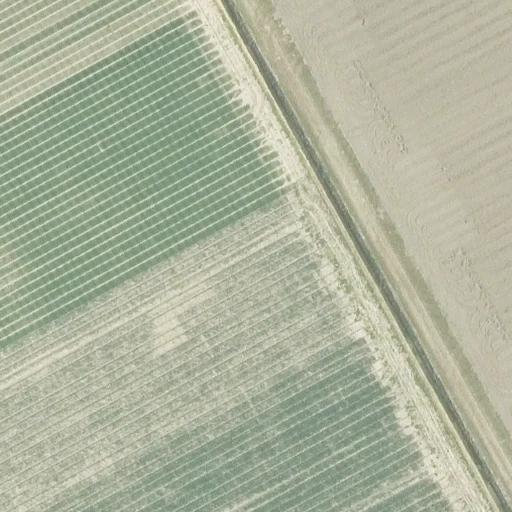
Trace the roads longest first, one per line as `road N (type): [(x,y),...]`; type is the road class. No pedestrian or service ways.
road 1 (track): [(193,0),(472,511)]
road 2 (track): [(511,481),(247,0)]
